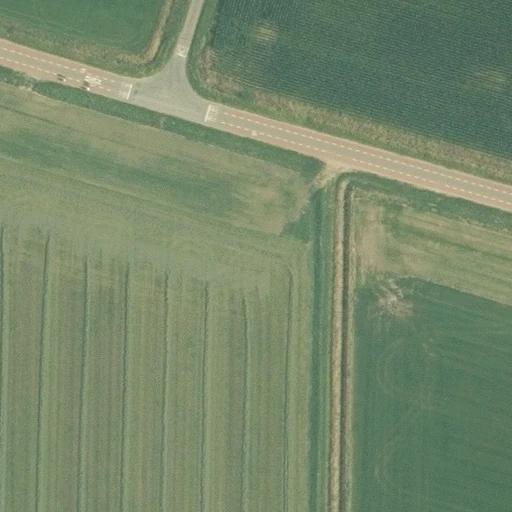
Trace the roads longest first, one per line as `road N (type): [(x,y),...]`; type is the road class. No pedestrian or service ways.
road 1 (track): [(326,511),(327,149)]
road 2 (tertiary): [(511,202),(165,103)]
road 3 (tertiary): [(165,103),(0,52)]
